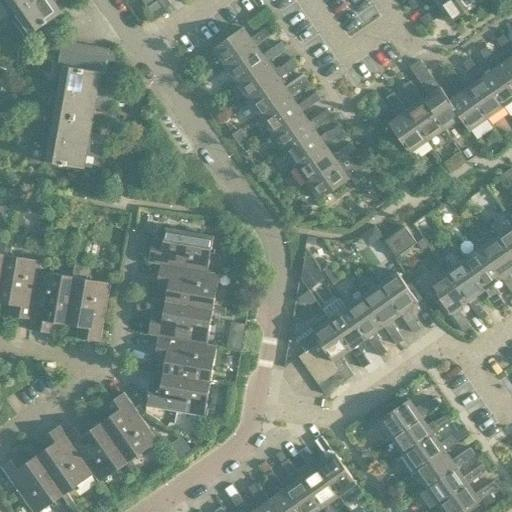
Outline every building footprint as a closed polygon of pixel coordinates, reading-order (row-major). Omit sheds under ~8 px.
[(12,18),(37,0),(6,0),(12,8),(7,11),(12,18)] [(37,0),(12,18),(17,24),(21,21),(30,34),(30,35),(63,12),(62,12),(55,3),(58,0),(37,0)] [(141,0),(146,6),(154,0),(158,0),(165,10),(172,5),(168,0),(141,0)] [(411,0),(409,2),(413,9),(426,0),(434,0),(439,6),(447,0),(411,0)] [(481,3),(479,0),(447,0),(439,6),(420,19),(425,26),(443,13),(451,24),(481,3)] [(213,49),(225,66),(255,45),(255,46),(274,33),(269,26),(251,39),(243,28),(213,49)] [(509,59),(500,66),(499,66),(511,84),(511,47),(503,35),(497,40),(509,59)] [(58,66),(63,67),(70,68),(74,43),(62,41),(58,66)] [(74,43),(70,68),(81,70),(85,45),(74,43)] [(255,46),(255,45),(225,66),(237,83),(267,62),(285,49),(281,43),(262,55),(255,46)] [(85,45),(81,70),(92,72),(97,47),(85,45)] [(97,47),(92,72),(101,73),(101,74),(104,74),(108,49),(97,47)] [(503,107),(511,101),(511,84),(499,66),(500,66),(487,47),(480,52),(493,70),(483,77),(503,107)] [(109,51),(107,61),(117,62),(118,53),(109,51)] [(267,62),(237,83),(249,100),(279,79),(297,66),(292,59),(274,72),(267,62)] [(476,82),(466,89),(487,119),(503,107),(483,77),(470,59),(463,64),(476,82)] [(430,95),(423,100),(444,130),(461,118),(449,101),(440,88),(421,61),(410,68),(430,95)] [(81,70),(70,68),(63,67),(60,83),(55,82),(53,90),(112,100),(115,88),(99,85),(101,74),(101,73),(92,72),(81,70)] [(470,131),(487,119),(466,89),(453,71),(446,75),(459,94),(449,101),(461,118),(470,131)] [(286,89),(279,79),(249,100),(260,116),(290,95),(290,96),(309,83),(304,76),(286,89)] [(407,111),(406,112),(427,142),(444,130),(423,100),(410,81),(403,86),(416,105),(407,111)] [(52,97),(49,113),(55,114),(92,121),(94,110),(110,112),(112,100),(53,90),(52,97)] [(290,96),(290,95),(260,116),(272,133),(302,112),(321,99),(316,93),(297,105),(290,96)] [(410,154),(427,142),(406,112),(407,111),(394,93),(387,98),(400,116),(389,124),(410,154)] [(334,105),(327,109),(332,116),(339,112),(334,105)] [(302,112),(272,133),(284,150),(314,129),(332,116),(327,109),(309,122),(302,112)] [(45,137),(104,147),(106,135),(90,132),(92,121),(55,114),(49,113),(45,137)] [(321,139),(314,129),(284,150),(296,167),(326,146),(344,133),(339,126),(321,139)] [(102,160),(104,147),(45,137),(41,161),(85,169),(85,168),(84,168),(86,157),(102,160)] [(326,146),(296,167),(307,183),(337,162),(356,150),(351,143),(333,156),(326,146)] [(468,149),(463,152),(467,158),(472,155),(468,149)] [(337,162),(307,183),(320,201),(350,180),(349,179),(355,175),(358,181),(371,172),(367,167),(368,166),(363,159),(355,165),(348,155),(337,162)] [(511,226),(497,237),(511,257),(511,226)] [(416,243),(405,227),(385,241),(396,257),(416,243)] [(153,238),(149,263),(160,265),(161,264),(207,272),(208,272),(213,242),(220,243),(220,238),(166,229),(164,240),(153,238)] [(511,279),(508,274),(511,270),(511,257),(497,237),(481,248),(502,278),(501,278),(511,293),(511,279)] [(423,239),(417,243),(422,250),(428,246),(423,239)] [(491,285),(501,278),(502,278),(481,248),(464,260),(485,290),(484,290),(497,309),(504,304),(491,285)] [(0,294),(7,255),(10,256),(11,250),(5,249),(4,255),(0,253),(0,294)] [(7,255),(0,294),(0,302),(10,305),(8,316),(31,320),(32,320),(40,271),(41,271),(42,261),(10,256),(7,255)] [(468,302),(480,320),(487,316),(474,297),(484,290),(485,290),(464,260),(447,272),(468,302)] [(160,265),(156,288),(168,290),(166,301),(213,310),(214,307),(219,274),(208,272),(207,272),(161,264),(160,265)] [(31,320),(29,330),(54,334),(56,323),(67,325),(75,277),(78,278),(79,272),(73,271),(72,277),(41,271),(40,271),(32,320),(31,320)] [(397,272),(380,285),(401,314),(401,315),(413,333),(420,328),(407,310),(418,302),(397,272)] [(458,309),(468,302),(447,272),(430,284),(450,314),(451,314),(464,332),(471,327),(458,309)] [(75,277),(67,325),(78,327),(76,338),(101,342),(111,283),(78,278),(75,277)] [(391,322),(401,315),(401,314),(380,285),(363,296),(384,326),(397,345),(404,340),(391,322)] [(374,333),(384,326),(363,296),(346,308),(367,338),(380,357),(387,352),(374,333)] [(152,311),(148,335),(158,337),(158,336),(207,345),(207,344),(213,313),(218,314),(219,308),(214,307),(213,310),(166,301),(164,313),(152,311)] [(357,345),(367,338),(346,308),(330,320),(350,350),(363,368),(370,364),(357,345)] [(326,352),(333,361),(333,362),(334,362),(340,370),(346,380),(353,375),(340,357),(350,350),(330,320),(312,332),(310,329),(295,340),(304,352),(319,342),(326,352)] [(158,337),(154,360),(165,362),(163,373),(211,382),(211,379),(217,346),(207,344),(207,345),(158,336),(158,337)] [(299,357),(305,366),(326,352),(319,342),(304,352),(299,357)] [(312,376),(333,361),(326,352),(305,366),(312,376)] [(319,385),(340,370),(334,362),(333,362),(333,361),(312,376),(319,385)] [(325,395),(346,380),(340,370),(319,385),(325,395)] [(150,383),(146,407),(204,417),(210,384),(216,385),(217,380),(211,379),(211,382),(163,373),(161,385),(150,383)] [(110,416),(101,422),(129,462),(131,460),(158,441),(124,392),(104,407),(110,416)] [(379,420),(391,438),(421,417),(440,404),(435,397),(422,406),(415,408),(409,399),(379,420)] [(374,411),(379,418),(390,411),(384,404),(374,411)] [(391,438),(403,455),(433,434),(451,421),(447,414),(428,427),(421,417),(391,438)] [(66,433),(65,434),(94,474),(93,474),(99,483),(126,464),(130,468),(134,465),(131,460),(129,462),(101,422),(91,429),(85,420),(66,433)] [(46,449),(37,455),(65,495),(67,493),(93,474),(94,474),(65,434),(66,433),(60,425),(40,439),(46,449)] [(433,434),(403,455),(415,471),(444,450),(445,451),(470,433),(465,426),(440,444),(433,434)] [(328,459),(318,466),(339,496),(356,483),(336,454),(335,454),(322,436),(315,441),(328,459)] [(415,471),(426,488),(456,467),(475,454),(470,447),(452,460),(445,451),(444,450),(415,471)] [(322,508),(339,496),(318,466),(305,448),(298,452),(306,463),(296,470),(302,478),(301,478),(322,508)] [(21,453),(1,467),(32,511),(39,511),(62,496),(66,501),(70,498),(67,493),(65,495),(37,455),(27,462),(21,453)] [(290,476),(280,482),(285,489),(300,511),(315,511),(322,508),(301,478),(302,478),(296,470),(289,459),(282,464),(290,476)] [(426,488),(438,505),(468,484),(486,471),(482,464),(463,477),(456,467),(426,488)] [(134,465),(130,468),(133,474),(138,470),(134,465)] [(275,511),(300,511),(285,489),(272,471),(265,476),(278,494),(268,501),(275,511)] [(475,494),(468,484),(438,505),(443,511),(464,511),(480,501),(498,488),(493,481),(475,494)] [(275,511),(268,501),(255,483),(248,488),(261,506),(252,511),(275,511)] [(250,511),(239,495),(232,499),(239,510),(237,511),(250,511)] [(74,503),(70,498),(66,501),(69,506),(74,503)]
